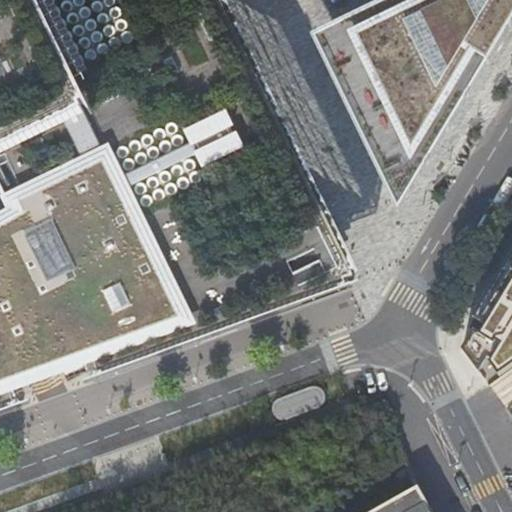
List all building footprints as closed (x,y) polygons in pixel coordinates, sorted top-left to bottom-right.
[(0,417),(22,409),(103,380),(195,347),(272,320),(362,287),(249,57),(221,0),(0,0),(0,194),(10,213),(18,227),(0,236),(0,417)] [(511,0),(375,0),(315,30),(359,119),(403,207),(511,28),(511,0)] [(511,268),(511,270),(505,266),(474,318),(486,326),(481,335),(474,331),(463,350),(474,365),(479,372),(488,357),(492,351),(496,354),(493,360),(491,363),(496,371),(511,359),(511,268)] [(496,354),(492,351),(488,357),(493,360),(496,354)] [(273,408),(273,412),(274,415),(275,418),(278,420),(281,422),(284,422),(287,422),(321,410),(324,407),(325,404),(326,400),(325,396),(323,393),(321,391),(317,389),(313,389),(280,401),(277,403),(274,405),(273,408)] [(432,511),(418,487),(373,511),(432,511)]
